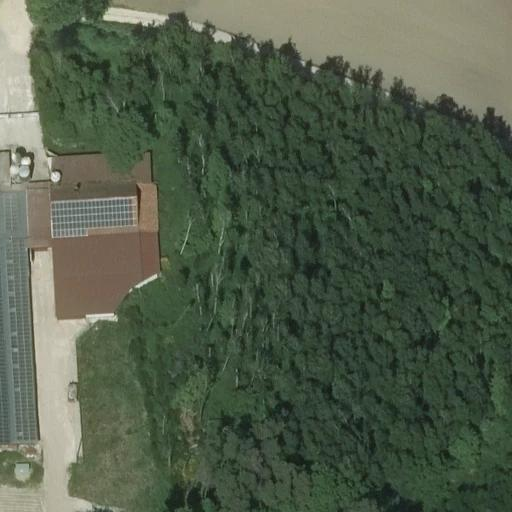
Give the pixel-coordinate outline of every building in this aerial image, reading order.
[(132,193),(138,240),(154,238),(149,161),(62,166),(47,159),(51,184),(50,190),(10,192),(9,176),(0,175),(0,199),(25,198),(49,197),(132,193)] [(132,193),(49,197),(52,245),(138,240),(132,193)] [(52,245),(49,197),(25,198),(29,246),(52,245)] [(29,246),(25,198),(0,199),(0,451),(17,451),(6,248),(27,246),(29,246)] [(27,246),(6,248),(17,451),(36,450),(27,246)]
